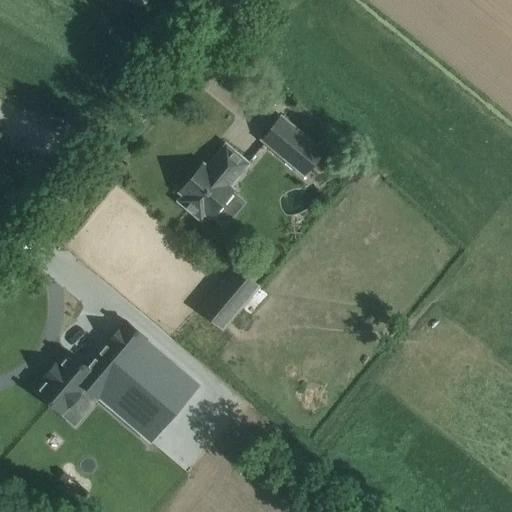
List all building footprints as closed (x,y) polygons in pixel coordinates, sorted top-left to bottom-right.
[(262,139),(304,175),(323,153),(280,117),(262,139)] [(179,201),(201,220),(206,214),(210,218),(233,190),(229,186),(248,164),(226,145),(207,168),(203,164),(179,192),(184,196),(179,201)] [(198,308),(223,329),(260,285),(234,264),(198,308)] [(61,330),(65,333),(64,333),(84,349),(111,315),(112,316),(122,304),(97,284),(61,330)] [(67,356),(33,395),(60,416),(86,386),(96,394),(93,399),(163,458),(212,400),(122,323),(82,368),(67,356)]
